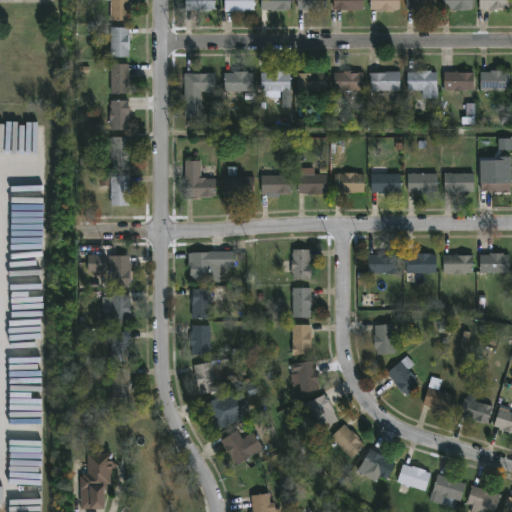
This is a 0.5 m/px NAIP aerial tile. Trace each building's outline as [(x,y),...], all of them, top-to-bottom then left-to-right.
[(130,0),(130,1),(132,1),(130,19),(111,19),(111,1),(107,1),(107,0),(130,0)] [(216,0),(216,7),(217,7),(217,9),(187,9),(186,0),(216,0)] [(255,0),(255,9),(236,11),(236,9),(226,9),(225,0),(255,0)] [(292,0),(292,10),(262,10),(262,0),(292,0)] [(328,0),(328,9),(298,9),(298,0),(328,0)] [(364,0),(364,8),(334,8),(334,0),(364,0)] [(401,0),(401,9),(395,9),(395,11),(371,9),(371,0),(401,0)] [(438,0),(438,9),(408,9),(407,0),(438,0)] [(475,0),(475,7),(472,7),(472,9),(468,10),(444,9),(444,0),(475,0)] [(510,0),(511,8),(508,8),(508,9),(501,9),(501,10),(490,11),(490,8),(481,8),(481,0),(510,0)] [(130,27),(130,34),(131,34),(130,56),(111,56),(111,27),(130,27)] [(130,63),(130,76),(132,76),(131,87),(130,87),(130,93),(111,93),(112,70),(111,70),(112,63),(130,63)] [(504,69),(504,72),(511,72),(511,89),(482,89),(482,71),(492,71),(492,69),(504,69)] [(291,72),(291,91),(261,91),(262,72),(271,72),(271,70),(286,70),(286,72),(291,72)] [(356,70),(356,72),(365,72),(365,90),(336,90),(335,72),(356,70)] [(433,70),(440,71),(439,97),(424,97),(424,90),(408,90),(408,71),(418,72),(418,70),(433,70)] [(460,70),(476,72),(475,91),(445,91),(445,71),(460,70)] [(236,98),(226,99),(226,72),(235,72),(235,71),(249,71),(249,73),(255,73),(254,91),(236,91),(236,98)] [(318,71),(328,72),(328,91),(299,91),(299,73),(318,71)] [(402,90),(372,90),(372,72),(401,71),(402,90)] [(215,91),(215,92),(206,92),(206,91),(202,91),(202,116),(185,116),(185,72),(217,73),(216,91),(215,91)] [(130,100),(129,130),(112,130),(112,120),(110,120),(111,99),(130,100)] [(130,136),(130,146),(132,146),(131,165),(130,167),(112,167),(112,150),(105,150),(105,138),(130,136)] [(498,150),(511,149),(511,138),(498,138),(498,150)] [(202,160),(202,177),(207,177),(207,179),(217,178),(217,197),(186,197),(185,160),(202,160)] [(501,164),(501,172),(511,172),(511,190),(482,190),(482,173),(485,173),(485,164),(501,164)] [(383,166),(383,174),(402,174),(402,192),(393,193),(393,194),(382,194),(382,192),(373,192),(372,173),(376,173),(376,166),(383,166)] [(313,169),(313,174),(329,174),(329,192),(323,192),(323,194),(309,194),(309,191),(299,191),(299,174),(302,174),(302,169),(313,169)] [(357,172),(357,173),(365,173),(365,192),(336,193),(336,174),(357,172)] [(417,172),(439,173),(439,192),(409,192),(409,174),(417,172)] [(471,191),(446,191),(446,173),(475,173),(475,191),(471,191)] [(292,193),(263,193),(263,175),(292,174),(292,193)] [(130,175),(130,187),(132,187),(130,205),(112,205),(112,183),(111,183),(112,175),(130,175)] [(233,175),(255,176),(255,195),(226,195),(226,176),(233,175)] [(312,248),(312,276),(307,276),(307,279),(293,279),(293,273),(291,273),(291,260),(293,260),(293,249),(309,249),(309,248),(312,248)] [(236,251),(236,267),(222,267),(221,282),(191,282),(191,265),(189,265),(189,252),(236,251)] [(492,252),(506,252),(506,254),(511,254),(511,272),(481,273),(481,255),(491,254),(491,252),(492,252)] [(386,253),(399,255),(399,273),(369,273),(369,254),(386,253)] [(432,253),(438,254),(438,273),(408,273),(408,255),(432,253)] [(459,254),(475,255),(475,273),(445,272),(445,254),(459,254)] [(107,272),(89,272),(89,255),(107,255),(107,272)] [(130,286),(110,285),(111,256),(130,256),(130,286)] [(312,287),(312,292),(314,292),(314,312),(312,312),(312,317),(294,317),(294,287),(312,287)] [(213,301),(213,312),(211,312),(211,318),(193,318),(194,288),(211,289),(211,301),(213,301)] [(131,295),(131,305),(132,305),(131,325),(103,325),(103,297),(131,295)] [(394,334),(396,353),(378,354),(378,349),(376,350),(375,325),(400,322),(401,333),(394,334)] [(311,324),(311,330),(313,330),(312,355),(293,355),(293,324),(311,324)] [(211,325),(211,355),(193,355),(194,345),(191,345),(192,325),(211,325)] [(130,332),(130,360),(112,360),(112,339),(111,339),(112,331),(130,332)] [(408,356),(416,364),(409,370),(420,384),(407,395),(406,393),(405,395),(388,373),(408,356)] [(315,359),(321,389),(302,393),(300,383),(293,385),(291,375),(299,373),(297,363),(315,359)] [(213,362),(218,391),(199,394),(198,387),(199,387),(194,365),(213,362)] [(131,368),(131,378),(134,378),(133,391),(131,391),(131,398),(112,398),(113,368),(131,368)] [(458,395),(453,413),(451,412),(451,414),(424,405),(432,376),(443,380),(440,390),(458,395)] [(325,394),(328,400),(330,399),(340,422),(322,431),(312,411),(305,415),(300,406),(325,394)] [(222,397),(223,400),(229,397),(234,410),(228,412),(232,425),(215,431),(213,426),(211,426),(204,403),(222,397)] [(466,398),(494,407),(489,423),(461,415),(466,398)] [(511,412),(511,432),(504,430),(504,428),(496,426),(501,405),(506,406),(505,409),(507,410),(507,411),(511,412)] [(346,425),(351,431),(353,430),(366,446),(352,458),(333,437),(346,425)] [(237,431),(242,439),(255,432),(265,449),(237,465),(227,448),(225,448),(221,440),(237,431)] [(397,465),(387,480),(362,464),(371,448),(397,465)] [(111,454),(111,458),(114,458),(114,470),(112,470),(112,484),(107,484),(107,509),(81,509),(80,473),(89,473),(88,454),(111,454)] [(404,464),(428,471),(427,472),(432,474),(427,491),(398,482),(404,464)] [(467,483),(461,501),(443,495),(439,505),(430,502),(439,474),(467,483)] [(473,486),(483,489),(484,487),(502,495),(496,511),(489,509),(488,511),(471,511),(473,505),(467,503),(473,486)] [(270,494),(271,503),(275,503),(276,509),(282,508),(282,511),(253,511),(252,495),(270,494)] [(503,511),(508,497),(511,498),(511,511),(503,511)]
